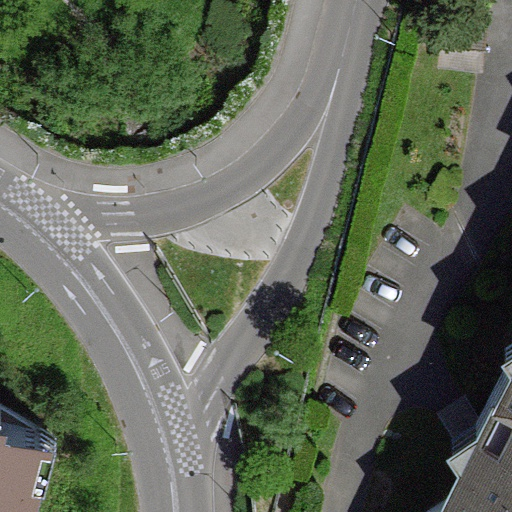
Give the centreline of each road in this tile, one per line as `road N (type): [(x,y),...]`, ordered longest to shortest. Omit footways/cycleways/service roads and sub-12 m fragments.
road 1 (residential): [(166,453),(251,347),(309,246),(356,7)]
road 2 (residential): [(356,7),(318,102),(255,174),(167,213),(36,232)]
road 3 (tertiary): [(166,453),(121,331),(36,232)]
